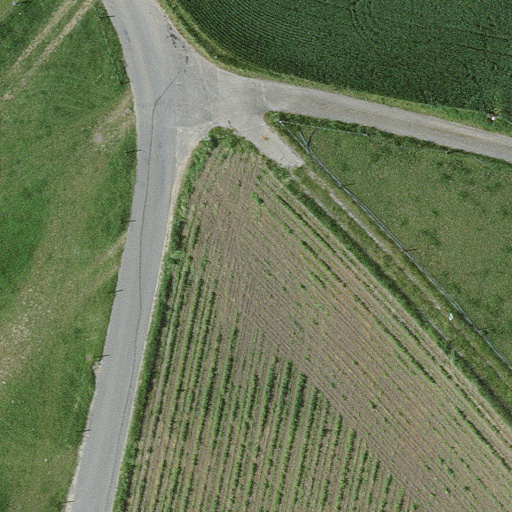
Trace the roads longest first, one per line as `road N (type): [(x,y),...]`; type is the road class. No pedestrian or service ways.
road 1 (unclassified): [(127,0),(155,84),(153,190),(88,511)]
road 2 (track): [(511,399),(228,89)]
